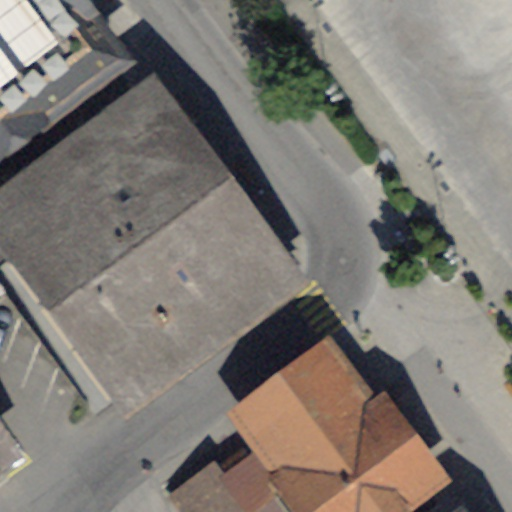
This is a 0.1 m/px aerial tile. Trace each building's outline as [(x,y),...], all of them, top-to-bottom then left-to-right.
[(0,0),(0,126),(103,51),(65,0),(0,0)] [(511,0),(490,0),(487,37),(511,39),(511,0)] [(150,113),(107,145),(235,315),(276,284),(150,113)] [(107,145),(46,189),(174,360),(235,315),(107,145)] [(132,391),(174,360),(46,189),(4,220),(132,391)] [(317,367),(247,421),(310,511),(383,511),(424,482),(337,372),(317,367)] [(247,511),(216,469),(175,499),(184,511),(247,511)]
